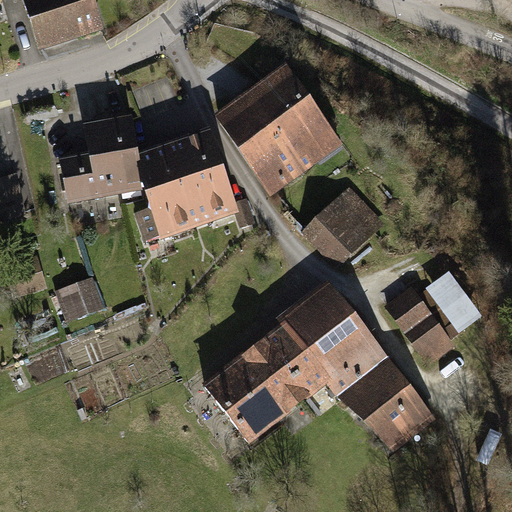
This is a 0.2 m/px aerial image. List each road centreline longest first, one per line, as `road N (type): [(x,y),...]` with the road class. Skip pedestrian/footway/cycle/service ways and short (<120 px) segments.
road 1 (track): [(160,31),(268,219),(352,293),(451,416),(467,455),(462,511)]
road 2 (unclassified): [(263,0),(357,41),(511,128)]
road 3 (tertiary): [(0,92),(106,60),(202,0)]
road 4 (tertiary): [(381,0),(511,54)]
